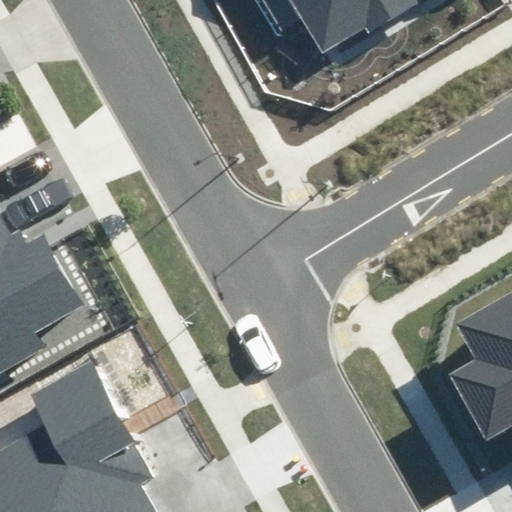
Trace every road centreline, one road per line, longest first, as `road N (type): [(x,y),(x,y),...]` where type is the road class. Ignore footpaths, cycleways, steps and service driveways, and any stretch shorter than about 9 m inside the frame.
road 1 (residential): [(266,272),(105,0)]
road 2 (residential): [(266,272),(511,119)]
road 3 (residential): [(402,511),(266,272)]
